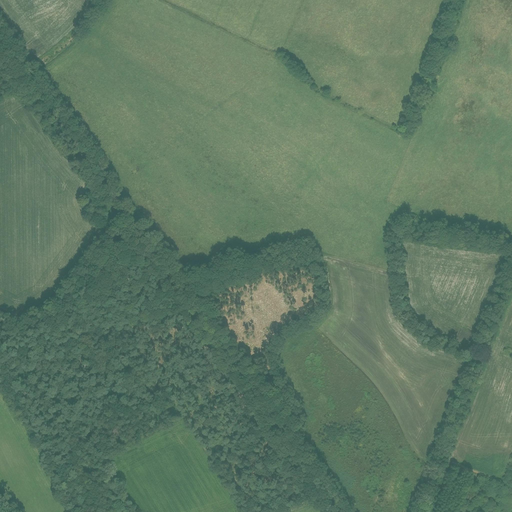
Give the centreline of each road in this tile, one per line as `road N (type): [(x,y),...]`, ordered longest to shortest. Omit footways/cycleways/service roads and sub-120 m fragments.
road 1 (track): [(331,495),(0,44)]
road 2 (track): [(0,340),(182,292)]
